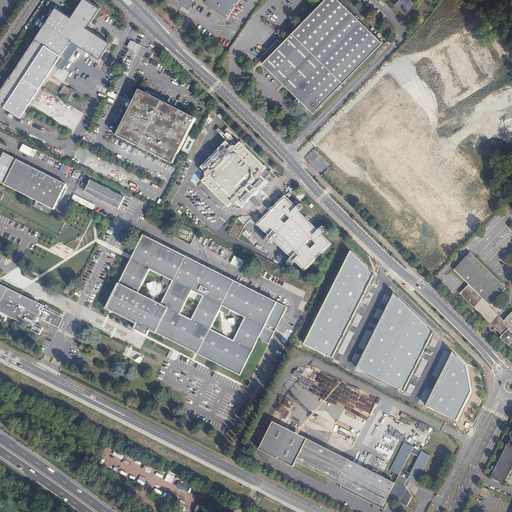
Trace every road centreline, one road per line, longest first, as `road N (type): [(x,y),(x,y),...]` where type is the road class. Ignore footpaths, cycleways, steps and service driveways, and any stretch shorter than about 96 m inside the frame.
road 1 (secondary): [(486,353),(184,58)]
road 2 (secondary): [(0,352),(314,511)]
road 3 (unknown): [(299,156),(394,64),(426,97),(431,146)]
road 4 (secondary): [(498,390),(438,511)]
road 5 (trunk): [(104,511),(0,438)]
road 6 (secondary): [(452,511),(508,399)]
